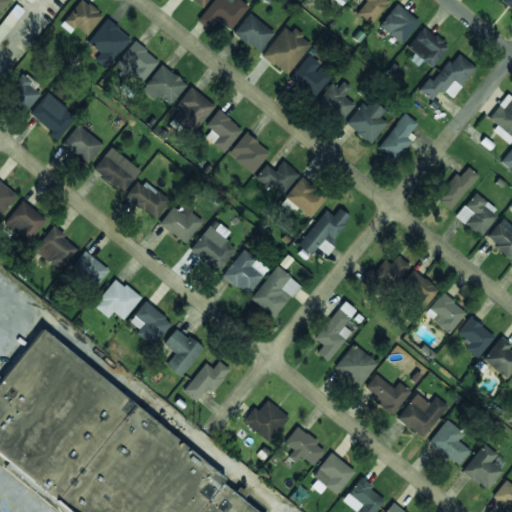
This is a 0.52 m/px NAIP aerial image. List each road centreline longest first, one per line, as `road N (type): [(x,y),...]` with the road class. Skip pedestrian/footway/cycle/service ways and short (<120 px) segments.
road 1 (residential): [(458,511),(0,137)]
road 2 (residential): [(511,303),(141,0)]
road 3 (residential): [(270,358),(511,59)]
